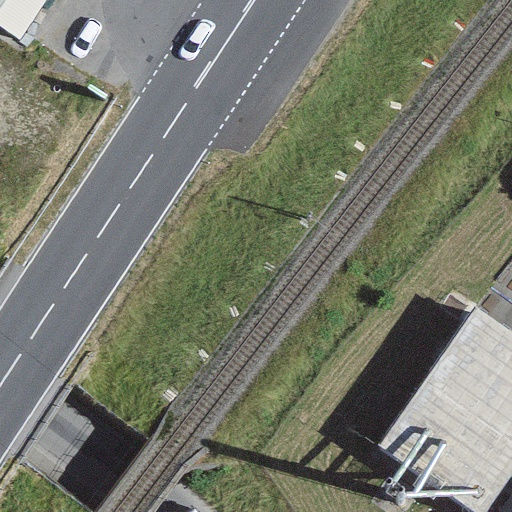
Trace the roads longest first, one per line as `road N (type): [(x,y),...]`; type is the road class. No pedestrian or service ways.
road 1 (primary): [(253,0),(0,384)]
road 2 (unclassified): [(170,511),(0,382)]
